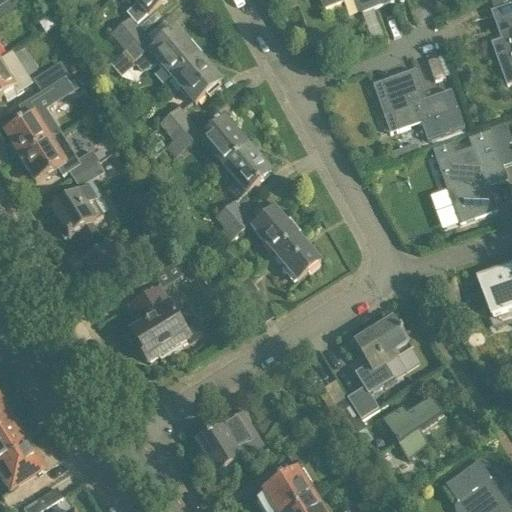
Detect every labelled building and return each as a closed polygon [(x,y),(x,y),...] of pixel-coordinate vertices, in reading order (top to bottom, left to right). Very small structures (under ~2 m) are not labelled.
[(0,0),(0,8),(11,1),(12,0),(0,0)] [(31,5),(27,0),(12,0),(20,12),(31,5)] [(170,0),(133,0),(138,6),(127,15),(138,28),(170,0)] [(392,0),(320,0),(325,10),(352,0),(355,0),(361,16),(394,4),(392,0)] [(11,1),(0,8),(0,23),(18,13),(11,1)] [(505,40),(492,45),(508,89),(511,87),(511,7),(495,14),(505,40)] [(112,38),(125,54),(145,37),(138,28),(131,33),(125,27),(112,38)] [(145,37),(125,54),(110,67),(121,79),(136,66),(142,73),(161,66),(174,82),(200,59),(177,33),(157,50),(145,37)] [(221,85),(200,59),(174,82),(195,107),(221,85)] [(428,64),(435,84),(446,80),(438,60),(428,64)] [(34,82),(42,95),(55,87),(69,78),(61,66),(34,82)] [(0,67),(0,102),(5,99),(7,103),(17,97),(14,93),(16,92),(0,67)] [(465,132),(458,112),(452,93),(444,96),(426,102),(416,73),(381,85),(387,102),(380,106),(384,118),(392,115),(399,134),(422,125),(428,144),(465,132)] [(173,143),(193,126),(179,110),(160,127),(173,143)] [(21,161),(52,142),(61,136),(52,122),(43,127),(36,116),(5,135),(21,161)] [(203,143),(226,170),(249,151),(226,123),(203,143)] [(511,141),(506,125),(490,131),(504,169),(511,165),(511,153),(510,146),(511,145),(511,141)] [(193,126),(173,143),(167,149),(176,159),(202,137),(193,126)] [(70,175),(73,181),(100,165),(93,154),(78,163),(61,136),(52,142),(21,161),(37,186),(60,172),(64,179),(70,175)] [(496,213),(480,169),(493,165),(484,140),(471,145),(474,151),(439,163),(461,226),(496,213)] [(271,177),(249,151),(226,170),(237,183),(227,191),(238,205),(271,177)] [(395,166),(403,163),(400,154),(391,157),(395,166)] [(70,240),(98,222),(89,208),(97,203),(87,187),(106,175),(100,165),(73,181),(72,182),(80,194),(52,212),(70,240)] [(161,201),(140,214),(147,225),(168,212),(161,201)] [(245,216),(235,203),(215,220),(225,232),(245,216)] [(277,260),(299,240),(275,212),(253,231),(277,260)] [(245,216),(225,232),(220,235),(229,245),(253,226),(245,216)] [(321,265),(299,240),(277,260),(298,285),(321,265)] [(108,251),(85,265),(103,293),(129,277),(128,275),(132,271),(125,261),(139,252),(133,243),(111,257),(108,251)] [(212,259),(205,247),(185,259),(193,271),(212,259)] [(176,265),(155,278),(163,290),(183,278),(176,265)] [(511,267),(479,279),(493,320),(493,321),(511,313),(511,267)] [(249,279),(237,287),(252,311),(264,303),(249,279)] [(133,337),(141,349),(139,351),(148,365),(149,364),(150,366),(166,357),(167,359),(181,351),(179,348),(188,343),(190,346),(203,338),(193,321),(182,328),(159,291),(131,308),(144,329),(133,337)] [(394,322),(355,346),(374,376),(399,360),(399,361),(413,353),(394,322)] [(362,423),(383,410),(370,387),(348,401),(362,423)] [(335,409),(353,439),(367,431),(362,423),(348,401),(335,409)] [(382,421),(408,464),(429,451),(420,437),(444,422),(432,401),(409,416),(404,408),(382,421)] [(0,433),(12,426),(3,412),(5,410),(0,402),(0,433)] [(242,416),(198,444),(218,476),(241,462),(236,454),(258,441),(242,416)] [(15,426),(12,426),(0,433),(0,467),(27,450),(19,437),(20,434),(15,426)] [(480,441),(487,433),(480,427),(473,435),(480,441)] [(288,450),(300,441),(295,433),(283,441),(288,450)] [(323,435),(287,457),(296,472),(332,450),(323,435)] [(27,450),(0,467),(0,479),(9,494),(42,474),(35,463),(36,460),(30,451),(27,451),(27,450)] [(446,488),(458,504),(454,507),(455,510),(455,511),(511,511),(511,510),(480,464),(446,488)] [(264,497),(273,511),(296,511),(315,500),(299,475),(264,497)] [(33,505),(37,511),(44,511),(62,501),(56,491),(33,505)] [(320,509),(315,500),(296,511),(374,511),(371,507),(362,511),(327,511),(324,506),(320,509)]
